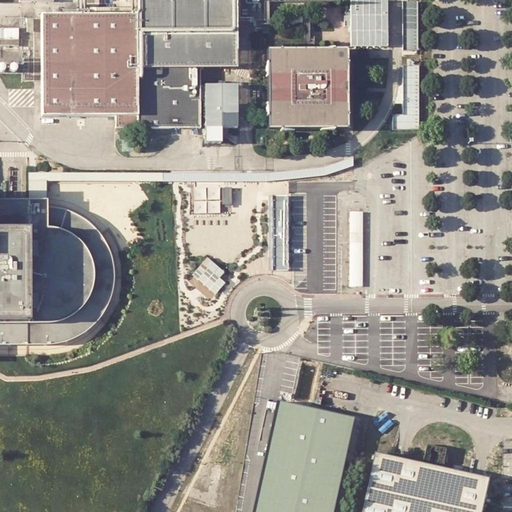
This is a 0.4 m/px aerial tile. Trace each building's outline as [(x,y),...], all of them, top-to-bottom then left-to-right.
[(135,0),(135,19),(41,20),(39,122),(115,122),(117,133),(202,133),(202,74),(239,73),(239,21),(270,21),(270,6),(338,5),(338,0),(135,0)] [(387,4),(351,3),(352,50),(388,50),(387,4)] [(421,6),(408,6),(404,6),(404,32),(412,32),(412,58),(421,58),(421,6)] [(299,17),(283,17),(283,27),(299,27),(299,17)] [(0,29),(0,39),(15,39),(15,29),(0,29)] [(345,139),(347,139),(346,58),(266,57),(267,138),(345,139)] [(404,66),(404,115),(394,115),(395,129),(421,129),(420,66),(404,66)] [(236,86),(204,86),(204,93),(205,133),(204,145),(221,144),(222,129),(238,130),(236,86)] [(23,170),(23,198),(41,198),(41,179),(164,180),(164,173),(23,170)] [(0,342),(39,342),(41,342),(53,341),(69,335),(87,323),(102,301),(106,287),(107,275),(103,251),(91,230),(71,214),(55,208),(41,206),(41,198),(23,198),(0,198),(0,342)] [(363,213),(350,213),(349,286),(362,286),(363,213)] [(211,300),(230,278),(207,258),(188,280),(211,300)] [(332,511),(352,422),(279,402),(253,511),(332,511)] [(483,511),(490,475),(482,473),(397,453),(378,449),(377,454),(363,511),(483,511)]
